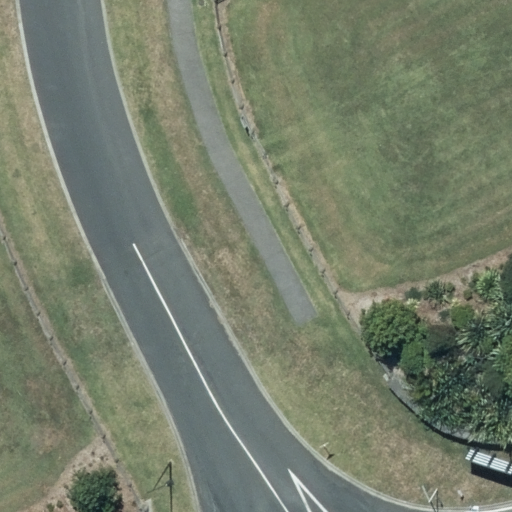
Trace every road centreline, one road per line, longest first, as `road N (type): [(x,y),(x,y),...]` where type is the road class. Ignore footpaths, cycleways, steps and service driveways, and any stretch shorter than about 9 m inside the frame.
road 1 (residential): [(212,416),(95,173),(51,0)]
road 2 (residential): [(212,416),(310,511)]
